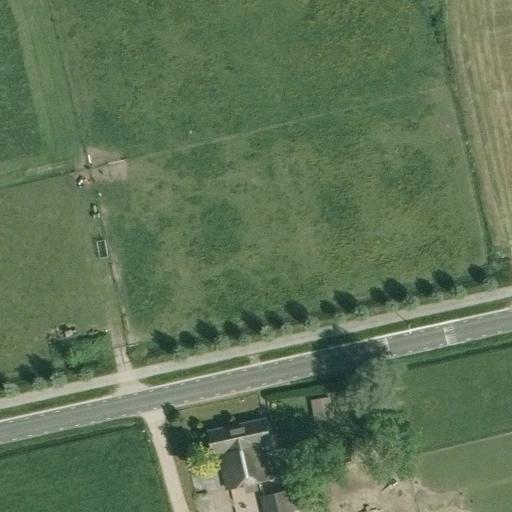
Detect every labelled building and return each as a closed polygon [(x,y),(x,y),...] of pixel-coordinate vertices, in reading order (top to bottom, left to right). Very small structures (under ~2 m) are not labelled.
[(329,398),(312,401),(315,421),(332,418),(329,398)] [(222,451),(230,487),(268,478),(262,452),(271,450),(264,418),(208,431),(208,434),(206,438),(207,444),(211,447),(212,453),(222,451)] [(291,478),(293,489),(302,487),(305,487),(303,476),(291,478)] [(191,485),(191,499),(225,499),(225,485),(191,485)] [(302,487),(293,489),(261,496),(264,511),(294,511),(307,509),(302,487)]
